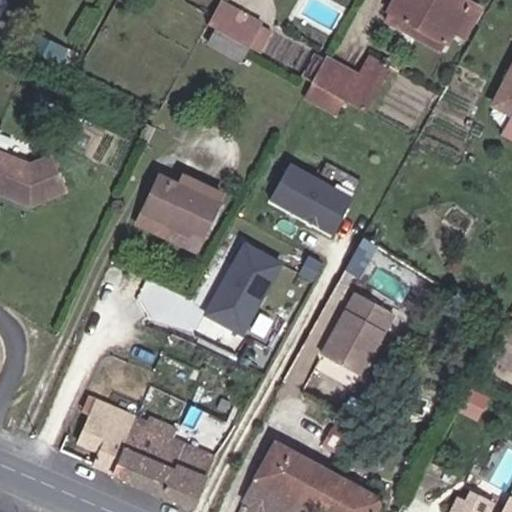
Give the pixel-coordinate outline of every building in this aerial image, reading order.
[(263,37),(275,12),(252,0),(225,0),(218,16),(252,31),(257,34),(263,37)] [(461,20),(470,23),(480,0),(400,0),(396,11),(452,39),(461,20)] [(446,49),(452,39),(396,11),(391,21),(446,49)] [(263,37),(275,44),(288,19),(275,12),(263,37)] [(245,45),(252,31),(218,16),(211,29),(245,45)] [(318,68),(322,70),(337,41),(323,35),(309,64),(318,68)] [(41,53),(68,66),(75,52),(48,39),(41,53)] [(373,59),(389,67),(399,47),(383,39),(373,59)] [(333,77),(373,99),(389,67),(373,59),(337,41),(322,70),(333,77)] [(325,90),(333,77),(322,70),(318,68),(311,82),(325,90)] [(339,98),(347,85),(333,77),(325,90),(339,98)] [(365,188),(298,150),(276,188),(343,226),(365,188)] [(0,194),(23,203),(25,199),(32,202),(31,206),(40,210),(76,196),(62,159),(39,168),(0,153),(0,194)] [(190,196),(224,210),(229,198),(195,185),(190,196)] [(152,223),(209,247),(224,210),(190,196),(166,186),(152,223)] [(241,236),(203,313),(246,334),(284,257),(241,236)] [(360,237),(348,268),(362,272),(373,241),(360,237)] [(363,369),(397,306),(367,290),(333,353),(363,369)] [(511,319),(500,343),(511,349),(511,319)] [(102,466),(123,475),(200,508),(222,455),(204,448),(208,440),(175,427),(172,434),(144,423),(146,419),(98,399),(93,412),(98,414),(86,441),(109,451),(102,466)] [(236,445),(253,453),(263,436),(244,426),(236,445)] [(261,511),(264,508),(271,511),(308,511),(313,504),(332,468),(278,439),(246,499),(253,502),(249,509),(255,511),(261,511)] [(313,504),(328,511),(384,511),(391,500),(332,468),(313,504)] [(491,511),(499,496),(479,487),(476,494),(465,490),(455,511),(491,511)]
